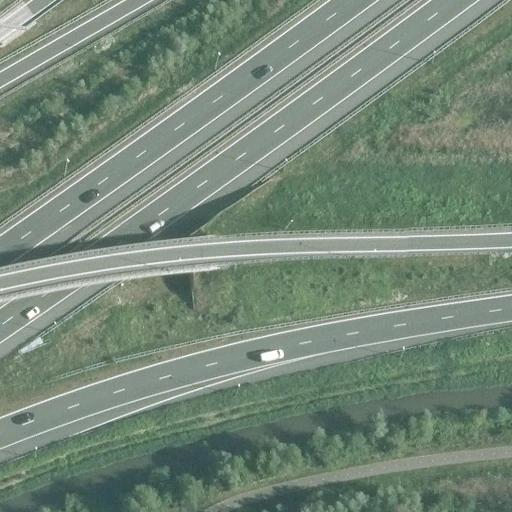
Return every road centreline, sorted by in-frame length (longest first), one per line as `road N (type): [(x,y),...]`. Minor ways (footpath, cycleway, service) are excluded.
road 1 (motorway): [(0,323),(454,0)]
road 2 (motorway): [(0,435),(68,406),(229,359),(511,308)]
road 3 (motorway): [(0,283),(225,250),(511,240)]
road 4 (motorway): [(0,250),(351,0)]
road 5 (motorway): [(0,80),(137,0)]
